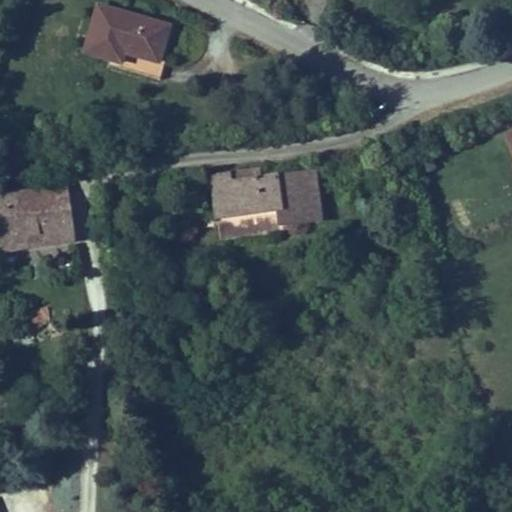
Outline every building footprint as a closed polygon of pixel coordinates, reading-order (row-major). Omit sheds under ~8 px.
[(375,12),(376,0),(337,0),(337,8),(375,12)] [(141,42),(92,26),(77,70),(107,81),(104,90),(146,103),(152,85),(148,84),(157,61),(161,48),(141,42)] [(316,197),(269,204),(260,205),(259,196),(231,200),(238,241),(221,244),(224,267),(240,265),(286,258),(285,251),(322,245),(316,197)] [(238,241),(231,200),(215,202),(221,244),(238,241)] [(71,213),(30,219),(38,277),(79,271),(71,213)] [(0,281),(38,277),(30,219),(0,222),(0,281)]
